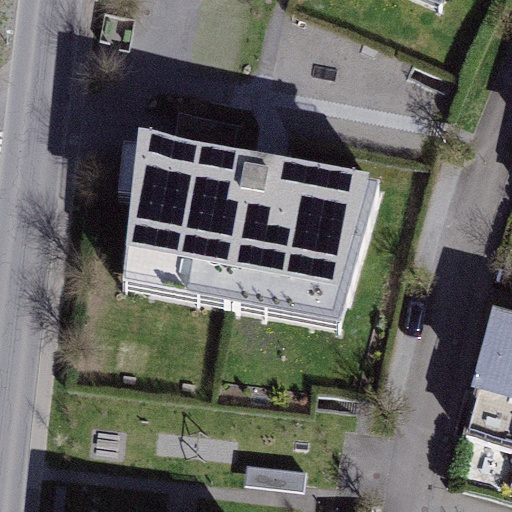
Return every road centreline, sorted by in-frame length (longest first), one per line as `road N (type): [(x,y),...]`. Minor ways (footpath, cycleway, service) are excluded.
road 1 (residential): [(511,98),(492,140),(434,353),(408,511)]
road 2 (tertiary): [(49,0),(0,409)]
